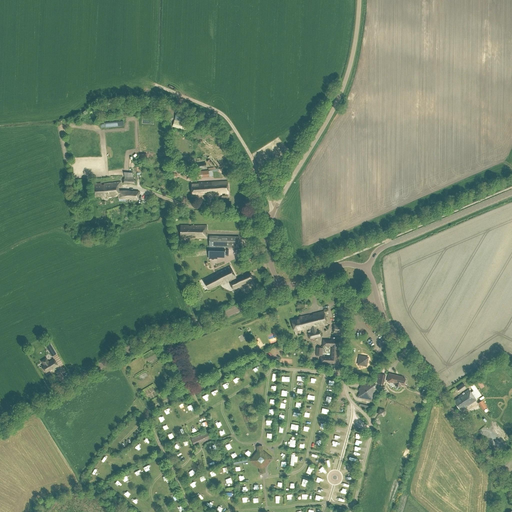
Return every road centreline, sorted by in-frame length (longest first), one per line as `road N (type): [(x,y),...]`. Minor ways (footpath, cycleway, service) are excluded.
road 1 (tertiary): [(0,427),(143,339),(282,290)]
road 2 (tertiary): [(511,487),(383,318),(365,265)]
road 3 (unclassified): [(273,214),(339,95),(358,0)]
road 4 (unclassified): [(155,84),(228,120),(273,214)]
road 5 (tertiary): [(365,265),(387,244),(511,192)]
road 6 (track): [(193,511),(146,416),(181,392)]
road 7 (track): [(325,503),(353,411),(342,372)]
road 8 (track): [(263,477),(304,464),(328,374)]
road 9 (track): [(233,435),(270,448),(282,443),(295,369)]
road 10 (unclassified): [(133,186),(190,206),(253,213)]
